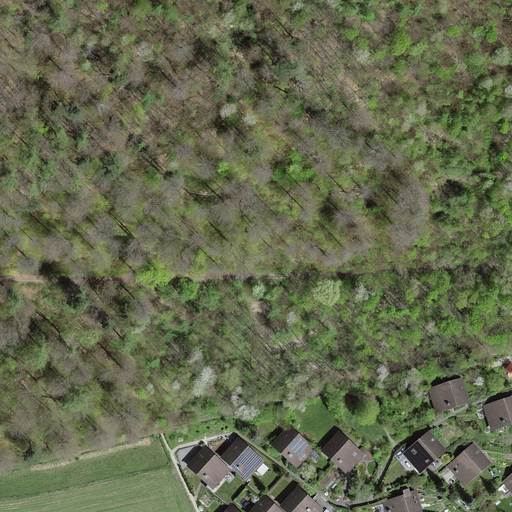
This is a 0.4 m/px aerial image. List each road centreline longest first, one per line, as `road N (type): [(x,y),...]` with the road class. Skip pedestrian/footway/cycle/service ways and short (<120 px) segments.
road 1 (track): [(0,278),(323,278),(511,265)]
road 2 (track): [(511,328),(160,431)]
road 3 (track): [(160,431),(0,461)]
